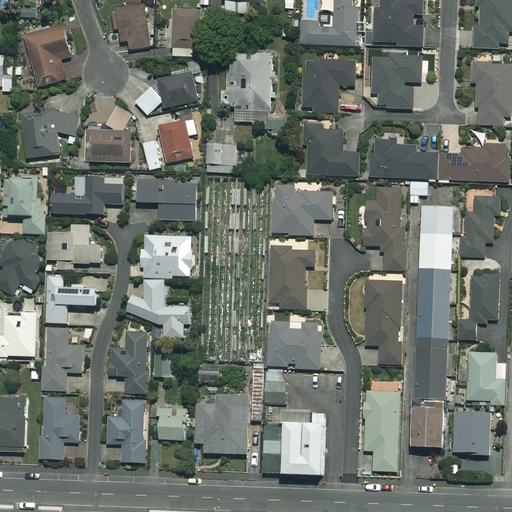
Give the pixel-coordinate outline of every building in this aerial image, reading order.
[(257,0),(223,0),(224,2),(227,2),(226,15),(249,15),(249,2),(258,2),(257,0)] [(365,9),(365,0),(335,0),(334,30),(320,29),(320,24),(301,24),(301,46),(357,48),(359,8),(365,9)] [(316,0),(303,0),(303,20),(316,20),(316,0)] [(334,15),(334,0),(322,0),(322,14),(334,15)] [(382,0),(382,9),(375,9),(372,44),(422,48),(424,28),(413,27),(414,16),(422,17),(423,1),(408,0),(382,0)] [(511,0),(476,0),(477,9),(480,9),(480,25),(474,26),(474,50),(499,50),(499,45),(509,45),(509,33),(511,33),(511,0)] [(151,48),(145,5),(112,10),(115,31),(119,31),(121,44),(128,43),(130,51),(151,48)] [(200,13),(173,13),(173,58),(194,58),(194,47),(200,47),(200,13)] [(71,59),(63,27),(25,37),(39,89),(66,81),(61,61),(71,59)] [(273,56),(231,54),(230,76),(228,75),(228,93),(222,93),(222,108),(236,108),(236,123),(271,124),(273,56)] [(13,57),(0,57),(0,87),(4,87),(4,93),(14,93),(13,57)] [(407,89),(406,84),(422,84),(421,57),(372,59),(374,98),(379,97),(379,107),(387,107),(388,111),(414,110),(413,89),(407,89)] [(305,62),(303,109),(313,109),(313,113),(338,114),(339,87),(355,88),(355,64),(305,62)] [(511,102),(511,66),(473,64),(472,85),(477,85),(476,110),(480,110),(479,127),(503,128),(503,118),(511,119),(511,102)] [(154,88),(135,104),(147,118),(162,104),(164,112),(200,104),(193,74),(157,82),(160,95),(154,88)] [(57,112),(23,115),(26,160),(60,157),(58,136),(78,135),(77,115),(58,116),(57,112)] [(196,121),(186,123),(189,138),(199,135),(196,121)] [(159,128),(166,165),(193,160),(189,138),(186,123),(159,128)] [(325,127),(305,126),(304,147),(308,147),(308,177),(359,178),(359,155),(343,155),(343,132),(325,132),(325,127)] [(237,131),(208,130),(208,174),(237,174),(237,131)] [(132,164),(133,133),(87,132),(86,164),(132,164)] [(164,169),(159,142),(144,145),(150,172),(164,169)] [(439,183),(439,155),(417,155),(417,147),(396,147),(396,142),(375,142),(375,155),(371,155),(370,179),(429,180),(429,182),(439,183)] [(439,155),(439,183),(509,184),(510,146),(483,146),(483,150),(462,150),(462,156),(439,155)] [(122,180),(76,179),(76,197),(53,197),(53,216),(105,216),(105,206),(122,206),(122,180)] [(37,183),(5,182),(5,218),(25,219),(24,235),(46,236),(46,199),(37,199),(37,183)] [(197,186),(139,183),(138,204),(160,206),(160,221),(195,223),(197,186)] [(410,184),(409,205),(419,205),(420,198),(429,198),(429,184),(410,184)] [(294,187),(275,187),(273,235),(315,236),(315,221),(332,221),(333,195),(294,193),(294,187)] [(403,189),(378,189),(378,203),(367,203),(367,248),(385,248),(385,272),(406,272),(406,231),(402,231),(403,189)] [(501,199),(475,198),(475,214),(465,214),(465,236),(461,236),(460,258),(485,258),(485,244),(493,244),(494,217),(501,217),(501,199)] [(414,403),(446,404),(454,210),(422,209),(414,403)] [(91,227),(72,227),(72,234),(49,235),(49,262),(58,262),(58,271),(75,271),(75,266),(104,265),(104,247),(91,247),(91,227)] [(145,281),(165,281),(165,279),(193,279),(192,237),(146,238),(146,251),(142,251),(142,269),(145,269),(145,281)] [(0,272),(0,291),(15,299),(22,285),(36,293),(43,281),(37,278),(47,259),(11,240),(0,261),(0,267),(2,268),(0,272)] [(292,248),(270,249),(271,304),(280,304),(280,311),(306,311),(306,268),(315,268),(315,253),(292,253),(292,248)] [(506,314),(505,277),(471,277),(471,322),(459,322),(459,343),(476,343),(476,324),(498,324),(498,314),(506,314)] [(65,279),(49,279),(48,325),(69,325),(69,308),(98,309),(98,287),(73,286),(73,292),(65,291),(65,279)] [(165,281),(145,281),(145,302),(133,297),(127,313),(165,328),(165,341),(184,341),(184,326),(191,326),(191,308),(165,308),(165,281)] [(403,283),(367,283),(367,347),(379,347),(379,366),(402,367),(403,283)] [(37,315),(22,315),(22,317),(5,317),(5,337),(0,337),(0,357),(37,358),(37,315)] [(292,324),(270,324),(269,367),(296,368),(296,371),(322,371),(323,325),(303,325),(302,332),(292,331),(292,324)] [(70,330),(48,330),(47,369),(44,369),(43,392),(67,393),(68,374),(83,375),(84,348),(69,347),(70,330)] [(147,334),(126,334),(126,350),(111,350),(111,378),(125,378),(125,395),(147,395),(147,334)] [(174,351),(156,350),(155,378),(173,379),(174,351)] [(496,354),(470,354),(468,401),(493,402),(493,406),(505,406),(507,365),(496,365),(496,354)] [(221,366),(200,365),(200,383),(220,384),(221,366)] [(264,365),(253,365),(252,422),(264,422),(264,365)] [(287,372),(268,371),(266,405),(285,406),(287,372)] [(398,473),(401,394),(367,393),(365,452),(375,453),(374,473),(398,473)] [(30,400),(0,398),(0,453),(28,454),(30,400)] [(66,417),(67,400),(45,399),(43,436),(41,436),(40,461),(63,461),(64,443),(79,444),(80,417),(66,417)] [(144,402),(123,403),(124,419),(108,419),(109,446),(123,446),(123,465),(146,464),(144,402)] [(249,403),(218,402),(217,411),(198,411),(197,449),(205,450),(205,459),(248,460),(249,403)] [(446,404),(414,403),(412,449),(444,451),(446,404)] [(160,441),(187,442),(187,407),(157,406),(157,419),(161,418),(160,441)] [(283,426),(281,477),(324,478),(326,415),(283,414),(283,426)] [(489,457),(490,415),(456,414),(454,455),(489,457)] [(281,477),(283,426),(265,426),(264,475),(280,475),(280,477),(281,477)]
